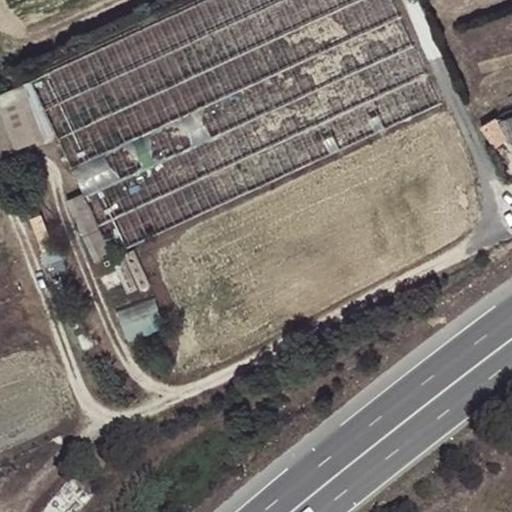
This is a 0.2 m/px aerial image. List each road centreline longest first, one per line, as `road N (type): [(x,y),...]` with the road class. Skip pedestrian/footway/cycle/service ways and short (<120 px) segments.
road 1 (unknown): [(413,0),(498,199),(485,245),(228,386),(167,400)]
road 2 (motorway): [(511,324),(291,511)]
road 3 (motorway): [(511,361),(294,511)]
